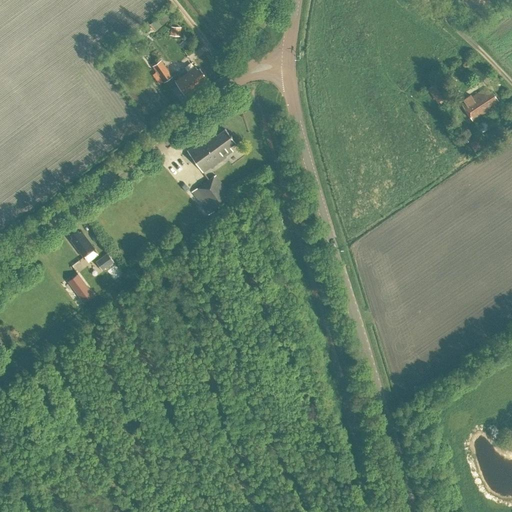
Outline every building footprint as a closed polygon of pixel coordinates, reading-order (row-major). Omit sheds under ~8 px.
[(167,12),(171,18),(174,15),(168,7),(158,14),(160,17),(167,12)] [(152,24),(158,30),(171,19),(165,12),(152,24)] [(171,35),(181,37),(182,28),(172,26),(171,35)] [(152,66),(163,83),(172,77),(161,60),(152,66)] [(197,69),(195,67),(175,81),(185,97),(206,82),(203,78),(205,76),(199,68),(197,69)] [(439,81),(429,88),(438,102),(448,95),(439,81)] [(464,102),(461,104),(472,121),(499,103),(491,91),(489,92),(487,88),(479,93),(478,92),(472,97),(470,95),(463,100),(464,102)] [(232,151),(229,147),(235,143),(225,129),(216,135),(215,133),(210,137),(208,135),(187,151),(203,172),(232,151)] [(232,198),(215,175),(191,192),(208,215),(232,198)] [(94,248),(81,231),(79,232),(77,230),(70,235),(72,238),(70,239),(83,257),(94,248)] [(107,253),(95,261),(102,270),(103,269),(108,276),(116,270),(111,263),(113,262),(107,253)] [(72,265),(78,273),(86,267),(80,259),(72,265)] [(67,280),(84,302),(94,294),(78,273),(67,280)]
